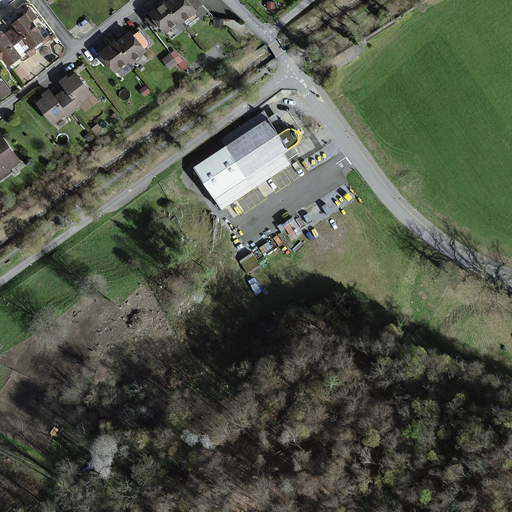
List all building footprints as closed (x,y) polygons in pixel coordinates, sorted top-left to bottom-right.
[(170,0),(169,1),(188,26),(208,11),(202,4),(203,3),(200,0),(170,0)] [(173,38),(188,26),(169,1),(154,13),(154,14),(149,18),(156,27),(161,23),(167,31),(173,38)] [(16,23),(18,25),(12,30),(20,41),(26,36),(34,47),(46,38),(33,20),(38,17),(30,7),(23,12),(26,16),(16,23)] [(14,45),(20,41),(12,30),(7,33),(5,31),(0,35),(0,50),(11,64),(23,56),(14,45)] [(132,31),(119,42),(133,60),(134,61),(147,51),(132,31)] [(118,71),(133,60),(119,42),(118,40),(103,51),(118,71)] [(69,75),(63,80),(68,86),(82,103),(95,93),(78,73),(71,78),(69,75)] [(0,96),(8,91),(0,80),(0,79),(0,96)] [(82,103),(68,86),(58,95),(73,113),(83,105),(82,103)] [(69,116),(73,113),(58,95),(52,88),(45,94),(47,96),(39,102),(56,123),(68,113),(69,116)] [(230,146),(196,168),(222,208),(292,163),(284,151),(290,147),(266,111),(225,138),(230,146)] [(0,176),(22,161),(2,133),(0,133),(0,176)]
